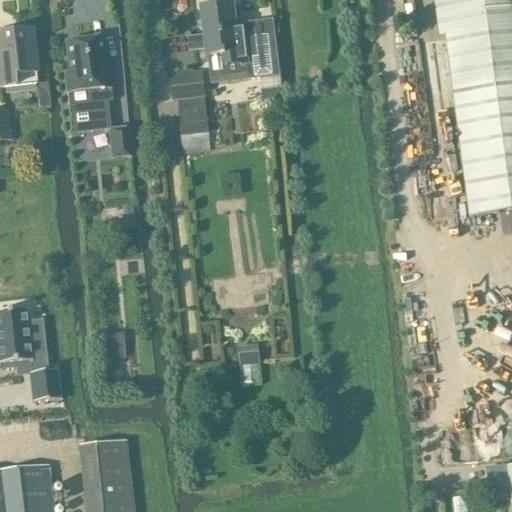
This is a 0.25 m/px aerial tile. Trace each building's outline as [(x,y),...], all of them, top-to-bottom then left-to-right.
[(475,216),(511,211),(511,14),(510,0),(434,0),(439,35),(452,33),(475,216)] [(274,26),(236,31),(233,6),(202,10),(206,38),(190,40),(191,50),(207,49),(210,77),(248,73),(249,81),(280,78),(274,26)] [(13,77),(36,74),(32,32),(0,34),(0,89),(14,88),(13,77)] [(66,44),(69,75),(65,75),(68,108),(88,106),(91,134),(109,132),(110,132),(107,103),(112,103),(109,70),(103,71),(102,58),(103,58),(101,40),(93,41),(93,38),(74,40),(75,43),(66,44)] [(174,102),(204,98),(201,73),(171,77),(174,102)] [(6,112),(0,112),(0,142),(10,141),(9,133),(6,112)] [(208,152),(204,120),(177,124),(181,155),(208,152)] [(112,160),(131,158),(129,130),(110,132),(109,132),(112,160)] [(133,205),(123,206),(124,214),(134,213),(133,205)] [(47,355),(43,322),(27,324),(26,314),(26,310),(0,313),(0,365),(10,365),(31,362),(31,357),(47,355)] [(258,346),(238,348),(238,349),(240,367),(240,368),(243,367),(256,366),(260,365),(258,346)] [(58,374),(57,371),(32,374),(32,377),(35,404),(61,401),(58,374)] [(132,511),(124,442),(77,448),(84,511),(132,511)] [(507,465),(486,467),(488,490),(509,488),(509,486),(508,467),(507,465)] [(51,511),(46,468),(0,472),(0,511),(51,511)]
